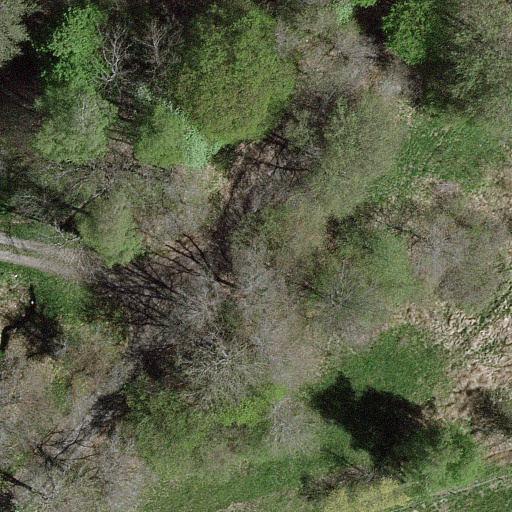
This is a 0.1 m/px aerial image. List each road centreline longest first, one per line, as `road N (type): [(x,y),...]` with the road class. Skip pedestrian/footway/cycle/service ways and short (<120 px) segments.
road 1 (track): [(20,511),(209,248),(407,0)]
road 2 (track): [(170,303),(0,254)]
